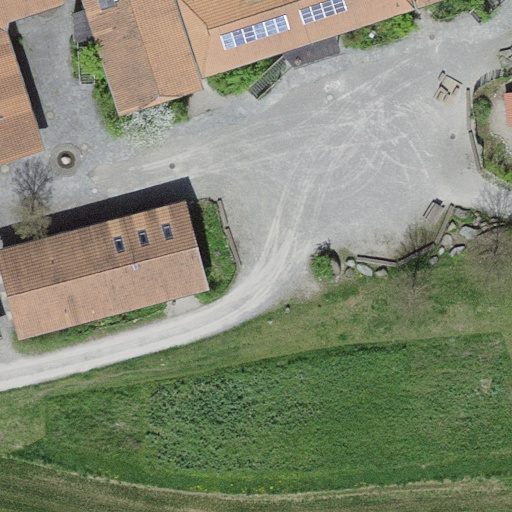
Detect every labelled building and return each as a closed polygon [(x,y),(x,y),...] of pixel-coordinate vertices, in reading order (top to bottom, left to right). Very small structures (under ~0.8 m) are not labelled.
[(0,0),(0,167),(51,151),(10,25),(69,6),(66,0),(0,0)] [(124,109),(207,81),(179,0),(87,0),(90,6),(124,109)] [(405,0),(190,0),(217,78),(314,46),(410,14),(405,0)] [(415,0),(419,11),(452,0),(415,0)] [(419,146),(473,145),(472,104),(418,105),(419,146)] [(96,227),(0,251),(23,340),(213,291),(190,202),(96,227)]
